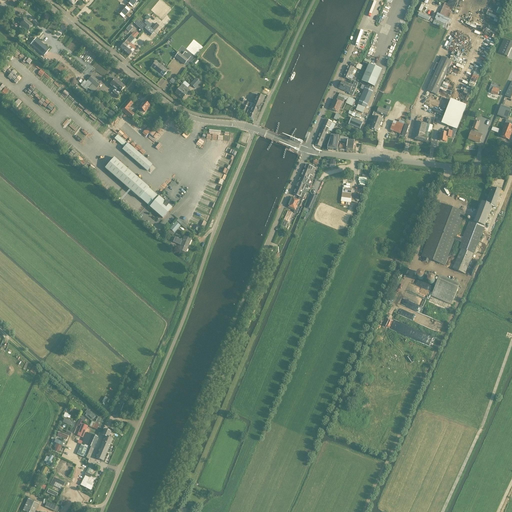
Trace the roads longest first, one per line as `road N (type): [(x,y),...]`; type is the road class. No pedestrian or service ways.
road 1 (unclassified): [(100,511),(254,129)]
road 2 (unclassified): [(154,511),(307,151)]
road 3 (track): [(370,511),(511,180)]
road 4 (tertiary): [(254,129),(192,118),(170,105),(41,0)]
road 5 (tertiary): [(307,151),(511,169)]
road 6 (track): [(445,511),(511,346)]
road 7 (unclassified): [(307,151),(371,0)]
